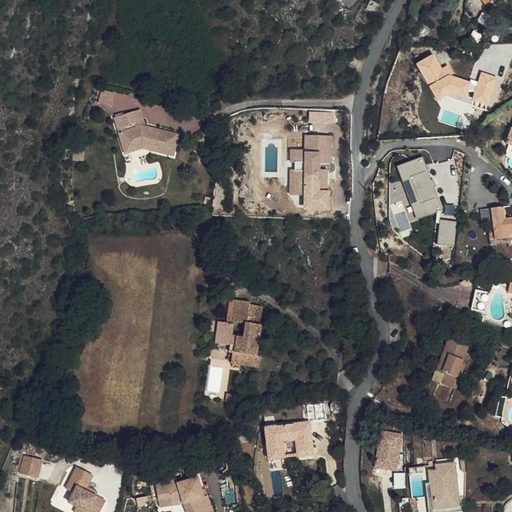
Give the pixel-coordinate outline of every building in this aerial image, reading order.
[(416,63),(429,86),(449,75),(454,73),(450,65),(441,69),(433,54),(416,63)] [(482,73),(473,99),(488,105),(498,78),(482,73)] [(429,86),(437,101),(451,93),(466,98),(471,82),(449,75),(429,86)] [(138,96),(102,86),(96,106),(118,113),(120,109),(133,113),(138,96)] [(152,139),(145,138),(143,134),(137,116),(111,125),(123,156),(140,150),(141,155),(173,160),(176,138),(157,136),(152,139)] [(289,173),(289,195),(320,195),(320,180),(312,181),(312,174),(312,163),(324,164),(325,141),(302,141),(302,153),(302,163),(290,162),(291,165),(286,165),(286,173),(289,173)] [(125,162),(141,155),(140,150),(123,156),(125,162)] [(290,162),(302,163),(302,153),(286,152),(286,165),(291,165),(290,162)] [(398,167),(417,219),(442,211),(423,158),(398,167)] [(511,215),(491,218),(494,251),(508,250),(507,240),(511,239),(511,215)] [(441,220),(438,244),(454,246),(457,222),(441,220)] [(489,293),(476,290),(470,310),(483,314),(489,293)] [(259,362),(253,361),(258,329),(254,329),(250,328),(251,310),(245,310),(245,307),(233,305),(231,326),(243,328),(241,342),(229,341),(231,329),(224,328),(221,328),(218,348),(229,349),(228,369),(257,373),(259,362)] [(231,329),(231,326),(233,305),(226,305),(224,328),(231,329)] [(469,347),(447,339),(435,372),(446,376),(443,385),(457,391),(467,365),(462,364),(469,347)] [(276,465),(276,467),(285,465),(282,449),(296,448),(298,464),(313,461),(309,430),(264,435),(268,463),(276,465)] [(406,489),(402,430),(375,431),(377,469),(393,468),(394,490),(406,489)] [(43,465),(26,459),(20,477),(37,483),(43,465)] [(410,477),(427,476),(426,465),(409,466),(410,477)] [(456,511),(450,468),(430,471),(431,476),(423,477),(425,489),(427,489),(430,511),(456,511)] [(188,482),(198,480),(195,470),(186,472),(188,482)] [(65,494),(73,499),(68,508),(75,511),(103,511),(105,509),(97,503),(85,497),(87,493),(93,482),(78,473),(65,494)] [(155,490),(158,507),(170,505),(171,511),(174,511),(184,510),(191,509),(191,511),(210,511),(207,502),(203,502),(202,497),(198,480),(188,482),(189,487),(178,490),(177,485),(155,490)] [(430,511),(427,489),(425,489),(421,490),(424,508),(424,511),(430,511)] [(85,497),(97,503),(98,500),(87,493),(85,497)]
